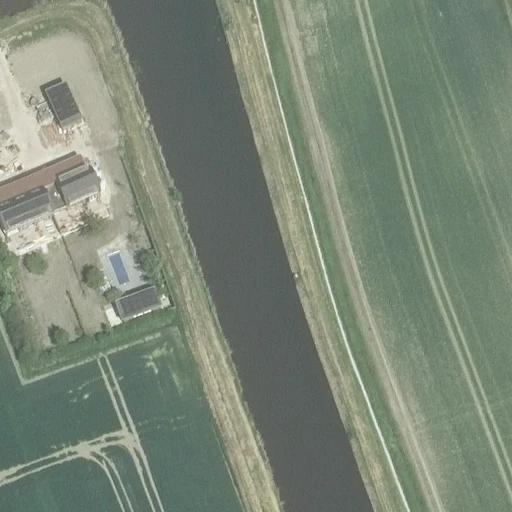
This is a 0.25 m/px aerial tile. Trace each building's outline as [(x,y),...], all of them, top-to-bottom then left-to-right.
[(80,125),(70,101),(65,90),(46,98),(50,109),(61,133),(80,125)] [(50,111),(21,121),(27,138),(13,143),(22,169),(65,155),(50,111)] [(67,213),(100,198),(89,174),(69,183),(64,172),(51,177),(67,213)] [(0,178),(0,205),(17,199),(8,175),(0,178)] [(114,307),(121,326),(162,311),(155,292),(114,307)]
